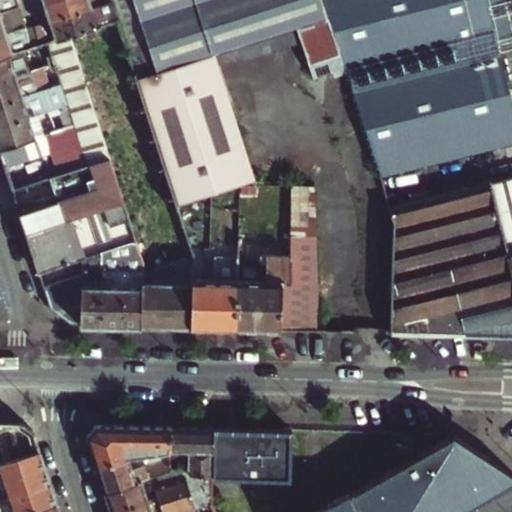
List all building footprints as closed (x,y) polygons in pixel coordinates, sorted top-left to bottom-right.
[(0,0),(0,14),(18,8),(15,0),(0,0)] [(111,1),(110,0),(47,0),(43,1),(50,21),(111,1)] [(254,182),(242,147),(213,57),(295,30),(313,83),(332,77),(334,82),(347,78),(321,0),(110,0),(111,1),(117,20),(127,50),(179,205),(200,199),(242,183),(254,182)] [(321,0),(347,78),(379,175),(511,143),(511,54),(496,0),(321,0)] [(69,35),(117,20),(111,1),(50,21),(56,40),(69,35)] [(0,35),(25,28),(18,8),(0,14),(0,35)] [(32,26),(39,45),(46,43),(40,24),(32,26)] [(0,57),(24,50),(30,48),(39,45),(32,26),(25,29),(25,28),(0,35),(0,57)] [(56,40),(48,42),(51,51),(53,56),(55,62),(58,70),(62,83),(69,105),(73,118),(75,124),(85,153),(68,159),(72,172),(110,160),(69,35),(56,40)] [(39,45),(30,48),(33,57),(51,51),(48,42),(46,43),(39,45)] [(0,80),(30,70),(24,50),(0,57),(0,80)] [(0,103),(37,91),(30,70),(0,80),(0,103)] [(62,83),(37,91),(0,103),(0,148),(35,137),(29,118),(69,105),(62,83)] [(65,128),(75,124),(73,118),(63,121),(65,128)] [(40,154),(35,137),(0,148),(0,152),(4,166),(40,154)] [(72,172),(50,179),(57,198),(115,178),(110,160),(72,172)] [(511,175),(491,180),(511,265),(511,175)] [(511,265),(491,180),(388,205),(394,223),(391,333),(511,336),(511,265)] [(136,240),(117,182),(77,195),(84,215),(26,233),(39,272),(83,258),(109,249),(136,240)] [(294,186),(292,240),(317,241),(316,184),(294,186)] [(84,215),(77,195),(57,202),(20,214),(26,233),(84,215)] [(179,205),(194,256),(192,328),(237,329),(239,261),(239,259),(215,258),(215,270),(210,270),(210,234),(208,225),(200,199),(179,205)] [(136,240),(109,249),(109,257),(102,257),(100,325),(123,326),(124,263),(137,263),(138,257),(142,256),(136,240)] [(283,284),(282,330),(319,331),(317,241),(292,240),(292,256),(284,256),(283,284)] [(109,249),(83,258),(81,324),(100,325),(102,257),(109,257),(109,249)] [(141,326),(143,283),(144,263),(142,256),(138,257),(137,263),(124,263),(123,326),(141,326)] [(192,328),(194,256),(174,262),(173,327),(192,328)] [(239,261),(237,329),(282,330),(283,284),(284,256),(261,256),(261,262),(239,261)] [(173,327),(174,262),(170,264),(155,268),(154,283),(153,327),(173,327)] [(153,327),(154,283),(143,283),(141,326),(153,327)] [(21,422),(0,421),(0,462),(39,449),(33,431),(21,422)] [(87,435),(97,465),(129,455),(170,448),(170,427),(97,425),(87,435)] [(291,430),(214,427),(214,482),(290,482),(291,430)] [(511,466),(478,441),(453,433),(355,491),(302,511),(461,511),(511,481),(511,466)] [(39,449),(0,462),(0,480),(2,480),(7,496),(50,482),(39,449)] [(133,465),(129,455),(97,465),(105,490),(151,476),(157,474),(170,469),(170,453),(133,465)] [(105,490),(111,510),(148,498),(145,488),(153,480),(151,476),(105,490)] [(0,511),(26,511),(56,503),(50,482),(7,496),(0,498),(0,511)] [(152,511),(148,498),(111,510),(112,511),(152,511)] [(59,511),(56,503),(26,511),(59,511)]
